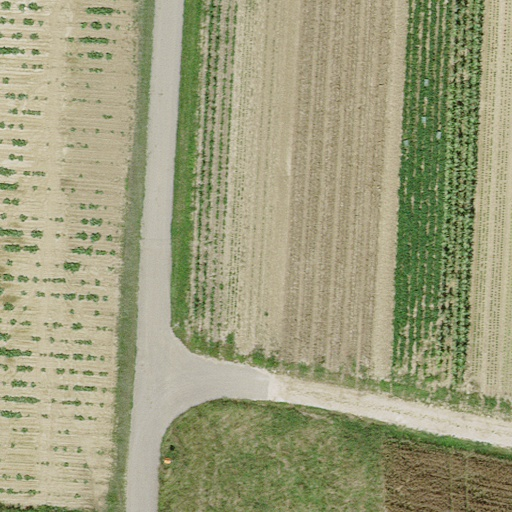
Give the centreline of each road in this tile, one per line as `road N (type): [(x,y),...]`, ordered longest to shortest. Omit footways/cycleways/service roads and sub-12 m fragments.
road 1 (track): [(149,511),(173,0)]
road 2 (track): [(156,349),(511,419)]
